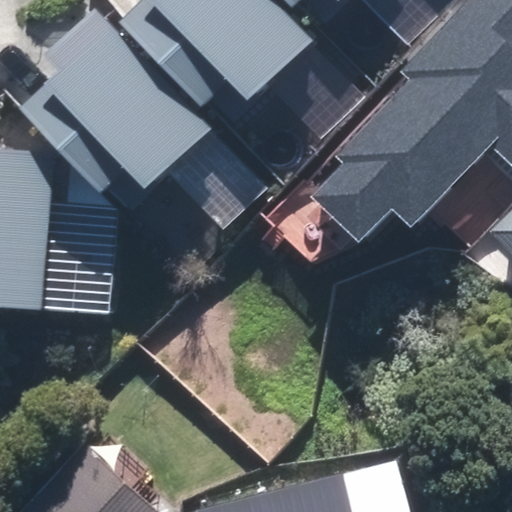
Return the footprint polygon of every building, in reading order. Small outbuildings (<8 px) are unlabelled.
[(209,127),(312,23),(289,0),(138,0),(110,29),(209,127)] [(289,0),(312,23),(334,0),(289,0)] [(347,165),(313,200),(359,244),(391,210),(412,230),(490,148),(511,168),(511,0),(470,0),(402,72),(408,78),(336,155),(347,165)] [(0,125),(106,230),(209,127),(110,29),(91,10),(32,70),(41,79),(0,120),(0,125)] [(21,152),(0,150),(0,316),(37,318),(43,173),(21,152)] [(511,199),(472,235),(511,280),(511,199)] [(140,511),(79,455),(26,511),(140,511)] [(399,511),(389,470),(218,511),(399,511)]
